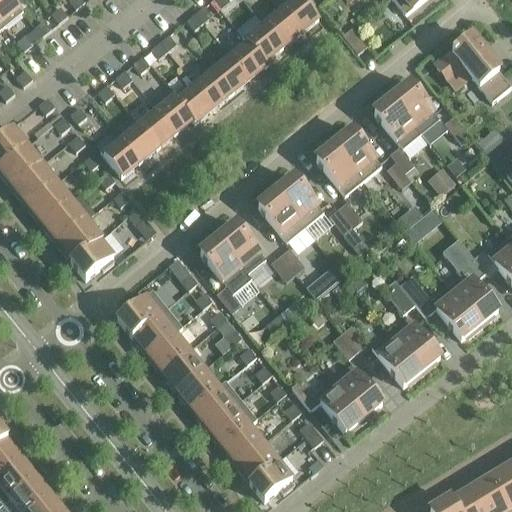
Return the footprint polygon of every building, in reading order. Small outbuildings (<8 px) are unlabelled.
[(0,0),(0,26),(4,31),(23,16),(9,0),(0,0)] [(73,0),(68,5),(75,14),(84,7),(78,0),(73,0)] [(229,5),(225,0),(216,0),(213,3),(220,13),(229,5)] [(299,0),(292,0),(278,11),(299,38),(318,23),(299,0)] [(390,0),(390,1),(404,19),(428,0),(390,0)] [(220,13),(213,3),(208,7),(216,16),(220,13)] [(204,10),(195,17),(203,27),(212,20),(204,10)] [(51,18),(58,27),(67,20),(60,11),(51,18)] [(282,52),(299,38),(278,11),(260,26),(282,52)] [(195,17),(186,25),(194,34),(203,27),(195,17)] [(43,24),(34,32),(41,41),(51,34),(43,24)] [(265,65),(282,52),(260,26),(243,40),(266,69),(267,68),(265,65)] [(357,58),(366,51),(351,32),(342,39),(357,58)] [(23,55),(32,48),(25,39),(16,46),(23,55)] [(168,39),(159,46),(167,56),(176,49),(168,39)] [(249,84),(266,69),(243,40),(241,41),(244,44),(227,57),(249,84)] [(435,70),(447,84),(449,83),(448,83),(462,71),(491,107),(510,92),(470,42),(454,54),(451,57),(435,70)] [(159,46),(150,54),(158,63),(167,56),(159,46)] [(227,57),(209,72),(231,98),(249,84),(227,57)] [(149,70),(142,61),(133,68),(140,77),(149,70)] [(209,72),(192,86),(213,113),(231,98),(209,72)] [(23,91),(32,84),(24,74),(15,82),(23,91)] [(131,84),(124,75),(115,82),(122,92),(131,84)] [(172,97),(171,98),(195,127),(213,113),(192,86),(175,100),(172,97)] [(402,92),(390,102),(420,139),(439,124),(410,88),(403,93),(402,92)] [(0,94),(0,99),(5,105),(14,98),(7,89),(0,94)] [(106,89),(97,97),(105,106),(114,99),(106,89)] [(175,138),(187,129),(191,125),(194,128),(195,127),(171,98),(154,112),(175,138)] [(45,119),(54,111),(47,102),(38,110),(45,119)] [(420,139),(390,102),(378,111),(380,113),(373,118),(396,146),(413,132),(420,139)] [(77,128),(86,121),(79,111),(70,119),(77,128)] [(157,152),(175,138),(154,112),(136,126),(157,152)] [(70,130),(64,123),(63,121),(53,129),(61,138),(70,130)] [(452,121),(443,128),(458,147),(468,139),(452,121)] [(136,126),(118,141),(139,167),(157,152),(136,126)] [(0,171),(26,150),(11,131),(0,139),(0,171)] [(344,139),(332,148),(362,186),(381,171),(352,135),(346,140),(344,139)] [(77,140),(68,147),(75,156),(85,149),(77,140)] [(482,155),(490,165),(509,150),(501,140),(482,155)] [(139,167),(118,141),(99,156),(121,182),(139,167)] [(362,186),(332,148),(320,158),(322,159),(315,165),(344,200),(362,186)] [(41,169),(26,150),(0,171),(0,179),(6,187),(8,186),(13,191),(41,169)] [(511,153),(509,150),(490,165),(497,174),(511,162),(511,153)] [(398,151),(389,159),(395,167),(404,178),(413,170),(398,151)] [(83,166),(90,175),(99,167),(92,158),(83,166)] [(456,163),(448,169),(456,179),(463,172),(456,163)] [(404,178),(395,167),(386,174),(401,193),(410,185),(404,178)] [(13,191),(15,194),(13,195),(21,206),(23,204),(28,210),(56,187),(41,169),(13,191)] [(98,184),(105,193),(114,186),(107,177),(98,184)] [(454,188),(446,179),(433,189),(441,199),(454,188)] [(286,185),(274,195),(305,232),(323,217),(294,182),(288,187),(286,185)] [(71,206),(56,187),(28,210),(30,212),(28,213),(36,224),(38,222),(43,228),(71,206)] [(120,211),(129,204),(122,195),(113,203),(120,211)] [(305,232),(274,195),(262,205),(264,206),(257,211),(286,247),(305,232)] [(86,224),(71,206),(43,228),(44,230),(43,232),(51,242),(53,241),(58,247),(86,224)] [(347,206),(337,213),(352,232),(362,225),(347,206)] [(135,230),(144,222),(137,213),(127,221),(135,230)] [(352,232),(337,213),(328,221),(343,240),(352,232)] [(430,213),(418,223),(428,234),(439,225),(430,213)] [(100,242),(86,224),(58,247),(59,249),(57,250),(66,261),(68,259),(71,264),(69,265),(70,266),(100,242)] [(228,232),(217,242),(247,279),(265,264),(236,228),(230,234),(228,232)] [(113,262),(99,245),(101,244),(100,242),(70,266),(85,284),(100,272),(103,275),(113,266),(111,263),(113,262)] [(206,253),(199,258),(222,286),(223,286),(232,297),(250,283),(247,279),(217,242),(205,251),(206,253)] [(463,270),(473,263),(457,244),(448,251),(463,270)] [(511,252),(505,244),(487,259),(496,270),(511,290),(511,252)] [(289,253),(279,260),(295,279),(304,271),(289,253)] [(473,263),(485,278),(496,270),(487,259),(483,254),(473,263)] [(295,279),(279,260),(270,268),(285,286),(295,279)] [(306,294),(316,305),(331,293),(345,282),(335,270),(306,294)] [(491,320),(497,315),(466,276),(447,291),(480,331),(492,322),(491,320)] [(358,277),(348,285),(356,295),(366,287),(358,277)] [(197,288),(189,279),(180,286),(187,295),(197,288)] [(400,291),(415,309),(424,302),(409,283),(400,291)] [(235,295),(241,306),(261,295),(255,285),(235,295)] [(383,294),(403,319),(414,310),(394,285),(383,294)] [(216,299),(231,317),(240,310),(225,291),(216,299)] [(480,331),(447,291),(429,306),(460,345),(467,339),(468,341),(480,331)] [(116,323),(130,341),(166,312),(152,294),(142,302),(139,297),(128,306),(132,311),(116,323)] [(211,306),(204,297),(195,304),(202,313),(211,306)] [(181,331),(166,312),(130,341),(131,342),(133,341),(137,345),(135,347),(144,357),(145,356),(147,358),(181,331)] [(226,324),(219,315),(210,323),(217,332),(226,324)] [(433,367),(439,362),(408,323),(389,337),(422,378),(434,368),(433,367)] [(351,330),(342,337),(357,356),(366,348),(351,330)] [(157,370),(162,376),(188,355),(174,338),(182,332),(181,331),(147,358),(149,360),(147,361),(155,372),(157,370)] [(224,341),(232,350),(241,343),(234,334),(224,341)] [(357,356),(342,337),(332,345),(347,364),(357,356)] [(422,378),(389,337),(371,352),(402,391),(409,386),(410,388),(422,378)] [(249,352),(239,360),(247,369),(256,361),(249,352)] [(175,393),(177,395),(203,374),(188,355),(162,376),(167,382),(165,384),(173,394),(175,393)] [(375,414),(381,408),(350,369),(331,384),(364,425),(376,415),(375,414)] [(271,380),(263,371),(254,378),(261,387),(271,380)] [(187,407),(192,413),(225,386),(225,385),(217,391),(203,374),(177,395),(178,397),(176,398),(185,408),(187,407)] [(320,407),(344,438),(351,433),(352,434),(364,425),(331,384),(315,398),(302,382),(290,391),(309,415),(320,407)] [(205,430),(207,432),(240,404),(225,386),(192,413),(196,419),(195,421),(203,431),(205,430)] [(286,398),(278,389),(269,397),(276,406),(286,398)] [(208,434),(206,435),(215,446),(217,444),(221,450),(255,423),(240,404),(207,432),(208,434)] [(284,415),(291,424),(300,417),(293,408),(284,415)] [(256,424),(255,423),(221,450),(226,456),(224,457),(233,468),(235,466),(236,468),(262,447),(248,430),(256,424)] [(315,435),(308,426),(299,433),(306,442),(315,435)] [(306,442),(313,451),(323,444),(315,435),(306,442)] [(7,443),(6,441),(0,446),(0,476),(19,461),(17,459),(19,458),(11,447),(9,449),(5,444),(7,443)] [(238,470),(236,472),(244,482),(246,481),(250,485),(251,486),(277,466),(262,447),(236,468),(238,470)] [(24,467),(19,461),(0,476),(0,506),(34,480),(32,478),(34,476),(25,466),(24,467)] [(291,483),(277,466),(251,486),(250,485),(248,487),(263,506),(279,494),(283,498),(294,489),(290,485),(291,483)] [(489,482),(506,511),(511,511),(511,476),(511,474),(508,470),(489,482)] [(38,486),(34,480),(0,506),(1,508),(9,502),(16,511),(31,511),(48,498),(47,496),(49,494),(40,484),(38,486)] [(469,494),(472,497),(480,511),(506,511),(489,482),(469,494)] [(469,494),(461,499),(460,496),(449,503),(453,511),(480,511),(472,497),(469,494)] [(53,504),(48,498),(31,511),(62,511),(55,502),(53,504)] [(453,511),(449,503),(434,511),(453,511)]
